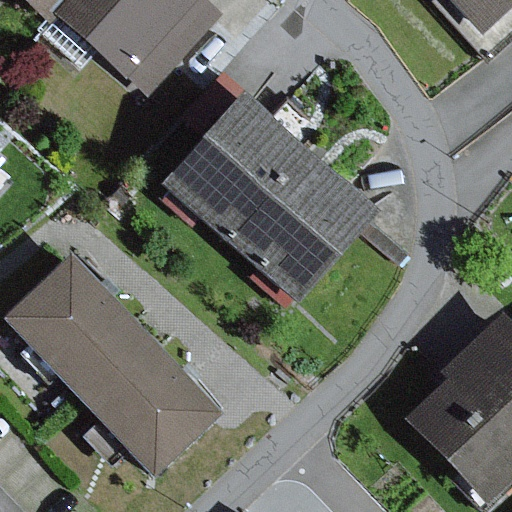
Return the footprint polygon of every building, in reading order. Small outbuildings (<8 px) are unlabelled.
[(63,0),(15,0),(42,23),(49,15),(63,0)] [(63,0),(49,15),(94,55),(146,100),(220,17),(200,0),(63,0)] [(511,6),(478,37),(445,0),(436,0),(431,5),(485,66),(511,42),(511,6)] [(511,0),(445,0),(478,37),(511,6),(511,0)] [(42,23),(34,32),(77,73),(94,55),(49,15),(42,23)] [(238,98),(158,191),(223,246),(306,156),(299,149),(318,128),(287,101),(267,123),(238,98)] [(376,219),(306,156),(223,246),(293,310),(376,219)] [(69,260),(0,324),(150,483),(219,418),(69,260)] [(441,383),(399,423),(483,511),(484,511),(511,485),(511,328),(500,316),(435,377),(441,383)]
